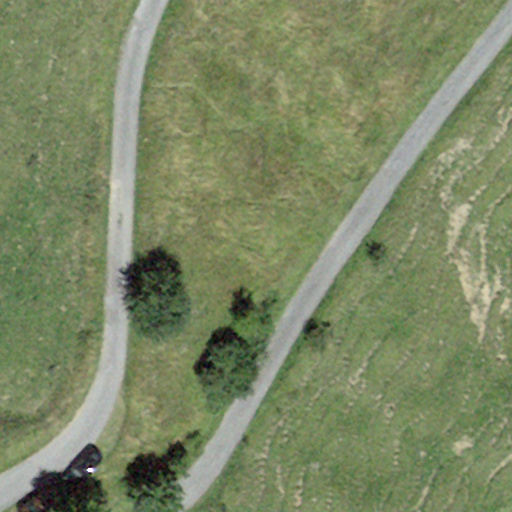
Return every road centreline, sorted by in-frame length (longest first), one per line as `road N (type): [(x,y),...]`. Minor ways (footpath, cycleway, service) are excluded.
road 1 (residential): [(511,13),(386,177),(276,343),(201,479),(168,511)]
road 2 (residential): [(0,491),(74,443),(107,377),(127,92),(153,0)]
